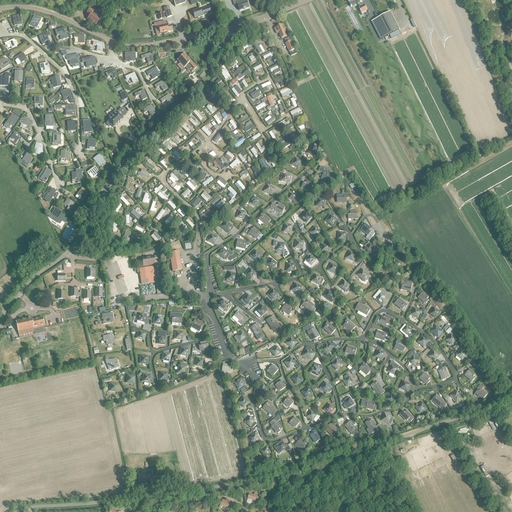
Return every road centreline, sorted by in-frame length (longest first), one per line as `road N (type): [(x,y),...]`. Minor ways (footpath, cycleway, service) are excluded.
road 1 (unclassified): [(16,511),(206,495),(511,396)]
road 2 (unclassified): [(0,323),(28,283),(69,251),(117,172),(229,41),(228,28)]
road 3 (unclassified): [(0,8),(42,10),(133,46),(228,28)]
